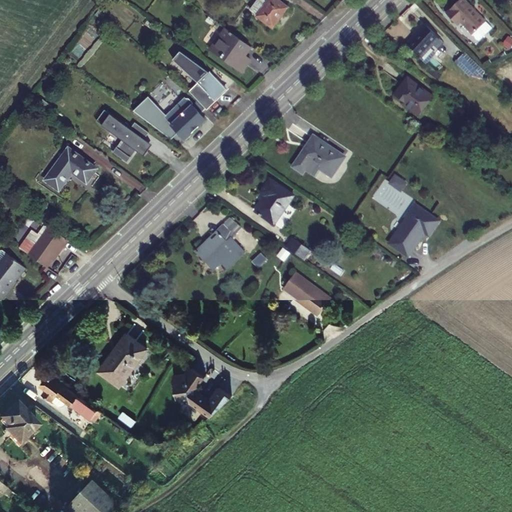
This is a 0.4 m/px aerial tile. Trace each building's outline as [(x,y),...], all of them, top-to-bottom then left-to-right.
[(273,27),(290,6),(282,0),(257,0),(251,8),(259,14),(257,15),(273,27)] [(457,15),(462,21),(471,32),(483,21),(464,0),(459,0),(445,13),(452,20),(457,15)] [(457,26),(462,21),(457,15),(452,20),(457,26)] [(489,27),(483,21),(471,32),(477,38),(489,27)] [(407,45),(421,56),(437,37),(421,24),(416,30),(418,32),(407,45)] [(245,55),(252,46),(229,29),(226,27),(211,47),(243,70),(251,59),(245,55)] [(380,32),(375,37),(380,41),(385,36),(380,32)] [(172,60),(175,62),(182,53),(179,50),(172,60)] [(473,64),(461,52),(455,58),(466,70),(473,64)] [(191,88),(207,105),(225,88),(209,71),(208,72),(182,53),(175,62),(200,80),(191,88)] [(473,64),(466,70),(469,72),(475,67),(473,64)] [(415,113),(429,95),(405,77),(392,93),(403,101),(402,103),(415,113)] [(148,97),(133,110),(171,139),(178,131),(179,132),(185,126),(191,121),(198,115),(190,106),(192,104),(187,98),(185,100),(184,99),(165,117),(148,97)] [(153,142),(144,136),(148,131),(134,121),(130,126),(104,108),(95,120),(121,138),(117,144),(112,151),(126,161),(131,154),(135,148),(144,154),(153,142)] [(344,157),(313,136),(294,165),(304,171),(305,168),(315,175),(320,168),(332,175),(344,157)] [(96,167),(69,148),(45,181),(59,191),(74,170),(87,180),(96,167)] [(273,222),(293,194),(271,178),(262,192),(266,195),(256,210),(273,222)] [(439,221),(416,205),(388,245),(407,258),(424,234),(428,237),(439,221)] [(34,228),(20,248),(25,252),(46,266),(47,267),(64,245),(66,246),(69,241),(67,239),(45,224),(39,231),(34,228)] [(228,268),(246,251),(233,238),(235,236),(224,224),(216,231),(219,234),(208,244),(205,241),(196,250),(198,253),(199,252),(206,260),(207,259),(214,267),(221,261),(228,268)] [(286,247),(291,251),(303,260),(310,250),(293,238),(286,247)] [(0,297),(4,300),(18,283),(14,279),(23,268),(5,255),(0,252),(0,251),(0,297)] [(260,252),(255,261),(261,265),(266,256),(260,252)] [(303,300),(319,311),(327,299),(293,274),(281,291),(300,304),(303,300)] [(316,316),(319,311),(303,300),(300,304),(316,316)] [(120,384),(147,348),(127,334),(100,369),(120,384)] [(202,379),(189,370),(184,376),(174,377),(174,395),(185,395),(184,406),(198,416),(206,422),(208,422),(233,398),(217,386),(207,399),(193,389),(202,379)] [(96,408),(48,373),(41,383),(45,387),(42,391),(61,405),(67,397),(73,401),(72,403),(90,417),(96,408)] [(194,421),(198,416),(184,406),(185,395),(174,395),(174,405),(194,421)] [(36,427),(15,405),(0,419),(7,428),(4,430),(17,445),(36,427)] [(81,423),(78,426),(85,432),(88,428),(81,423)] [(63,510),(64,511),(108,511),(112,507),(88,484),(63,510)]
